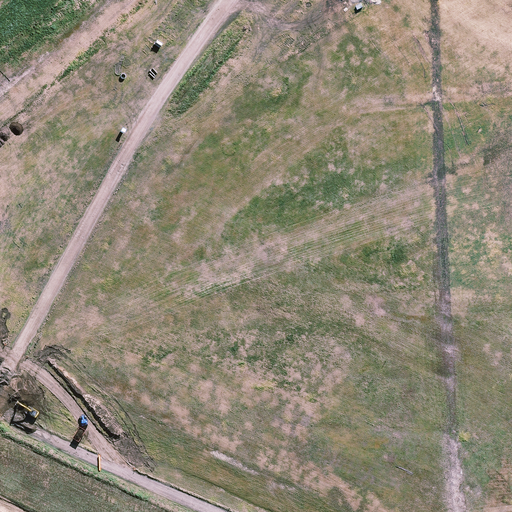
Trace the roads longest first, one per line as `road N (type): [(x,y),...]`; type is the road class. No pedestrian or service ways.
road 1 (tertiary): [(0,362),(320,511)]
road 2 (tertiary): [(237,511),(0,401)]
road 3 (tertiary): [(142,0),(0,128)]
